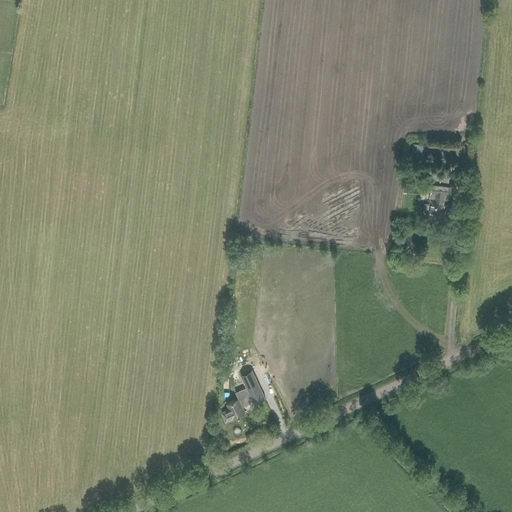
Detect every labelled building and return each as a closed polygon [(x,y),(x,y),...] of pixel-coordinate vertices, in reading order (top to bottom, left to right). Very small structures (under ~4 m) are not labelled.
[(430,178),(431,169),(416,167),(414,177),(430,178)] [(424,183),(411,181),(409,192),(423,194),(424,183)] [(435,194),(434,199),(430,198),(428,214),(430,214),(429,220),(442,221),(443,214),(451,215),(452,205),(444,204),(444,200),(443,200),(443,195),(449,195),(451,183),(432,181),(431,194),(435,194)] [(243,365),(238,367),(241,372),(256,365),(251,355),(240,359),(243,365)] [(242,389),(251,385),(246,371),(237,375),(242,389)] [(233,418),(234,419),(246,413),(239,398),(227,404),(229,409),(222,412),(226,421),(233,418)]
